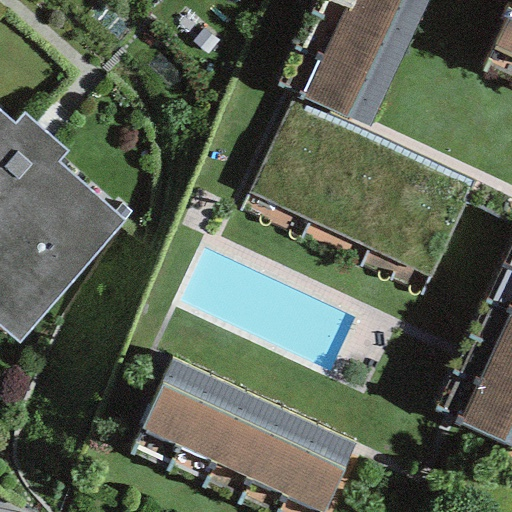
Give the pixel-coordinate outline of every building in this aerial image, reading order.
[(313,0),(273,87),(366,130),(427,0),(313,0)] [(511,4),(481,72),(511,85),(511,4)] [(468,183),(289,103),(239,214),(418,294),(468,183)] [(0,329),(15,343),(123,222),(57,163),(67,152),(24,114),(14,126),(0,113),(0,329)] [(511,450),(511,239),(433,407),(440,411),(455,418),(453,423),(511,450)] [(323,511),(355,442),(170,360),(129,453),(262,511),(323,511)]
